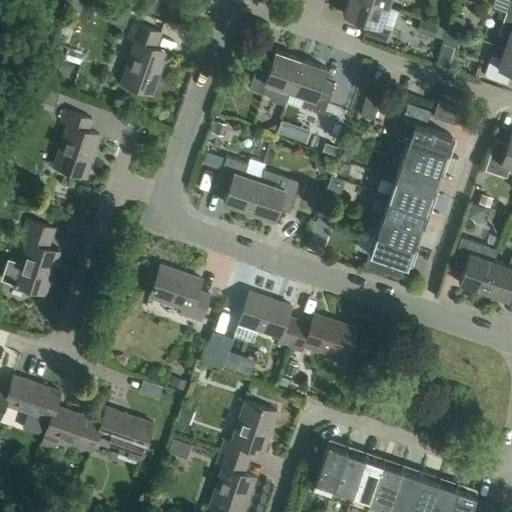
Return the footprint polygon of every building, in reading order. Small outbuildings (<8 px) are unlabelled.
[(397,9),(388,6),(388,7),(368,0),(347,0),(343,13),(368,22),(364,34),(386,41),(397,9)] [(508,36),(504,47),(511,49),(511,14),(505,12),(498,33),(508,36)] [(152,92),(166,50),(155,47),(161,31),(134,21),(129,37),(135,39),(120,81),(152,92)] [(511,72),(511,49),(504,47),(500,58),(491,54),(484,75),(507,83),(510,72),(511,72)] [(285,103),(290,89),(301,58),(274,49),(270,61),(258,57),(248,87),(270,95),(269,98),(285,103)] [(242,51),(240,58),(248,61),(251,53),(242,51)] [(325,67),(301,58),(290,89),(304,94),(301,105),(323,113),(333,83),(321,79),(325,67)] [(431,110),(408,102),(403,118),(426,125),(431,110)] [(437,102),(433,116),(456,124),(461,110),(437,102)] [(370,117),(373,108),(363,105),(360,114),(370,117)] [(85,175),(99,133),(89,129),(92,118),(66,109),(62,120),(68,123),(54,164),(85,175)] [(408,139),(407,141),(445,154),(451,135),(414,122),(413,122),(405,119),(399,136),(408,139)] [(214,120),(210,131),(222,135),(225,123),(214,120)] [(510,165),(511,165),(511,131),(510,131),(505,142),(495,139),(485,168),(507,176),(510,165)] [(407,141),(401,159),(438,172),(445,154),(407,141)] [(223,200),(249,209),(259,178),(244,173),(248,162),(226,154),(216,185),(227,189),(223,200)] [(328,156),(321,159),(324,170),(332,168),(328,156)] [(432,190),(438,172),(401,159),(394,177),(432,190)] [(346,176),(350,165),(341,162),(337,172),(346,176)] [(259,178),(249,209),(274,218),(278,206),(289,210),(300,180),(278,172),(274,183),(259,178)] [(345,180),(332,175),(325,194),(339,199),(345,180)] [(426,208),(432,190),(394,177),(388,195),(426,208)] [(382,214),(419,227),(426,208),(388,195),(382,214)] [(489,206),(492,198),(482,195),(480,202),(489,206)] [(413,245),(419,227),(382,214),(375,232),(413,245)] [(45,292),(59,250),(48,247),(55,227),(29,218),(22,238),(28,240),(21,261),(8,257),(1,277),(45,292)] [(413,245),(375,232),(369,251),(407,264),(413,245)] [(459,282),(484,290),(494,259),(480,254),(484,243),(462,236),(452,266),(463,270),(459,282)] [(511,254),(509,264),(494,259),(484,290),(508,298),(511,286),(511,254)] [(201,319),(210,294),(198,290),(202,278),(160,263),(149,295),(182,306),(180,312),(201,319)] [(278,341),(290,345),(299,319),(287,315),(291,304),(249,290),(239,321),(280,335),(278,341)] [(311,323),(299,319),(290,345),(302,349),(304,343),(345,357),(356,326),(315,312),(311,323)] [(55,404),(56,405),(61,390),(14,374),(9,387),(10,388),(4,402),(5,402),(50,418),(55,404)] [(177,377),(175,385),(183,387),(186,380),(177,377)] [(0,416),(0,417),(5,402),(4,402),(10,388),(9,387),(9,388),(0,384),(0,416)] [(225,438),(221,451),(247,460),(250,448),(262,452),(276,410),(245,399),(232,441),(225,438)] [(100,420),(56,405),(55,404),(50,418),(42,442),(56,446),(59,437),(92,449),(97,435),(96,434),(100,420)] [(105,406),(100,420),(96,434),(97,435),(121,443),(118,450),(127,453),(126,455),(140,459),(153,422),(105,406)] [(183,409),(179,418),(187,421),(191,412),(183,409)] [(311,490),(330,496),(347,448),(327,442),(311,490)] [(330,496),(348,503),(365,454),(347,448),(330,496)] [(243,471),(247,460),(221,451),(217,464),(223,466),(209,506),(225,511),(241,511),(254,475),(243,471)] [(371,498),(384,461),(365,454),(348,503),(367,509),(371,498)] [(13,461),(10,472),(23,477),(27,466),(13,461)] [(402,467),(384,461),(371,498),(389,504),(402,467)] [(407,511),(420,473),(402,467),(389,504),(407,511)] [(427,511),(438,479),(420,473),(407,511),(411,511),(427,511)] [(447,511),(457,485),(438,479),(427,511),(447,511)] [(457,485),(447,511),(468,511),(475,492),(457,485)] [(83,486),(80,496),(87,499),(91,488),(83,486)]
